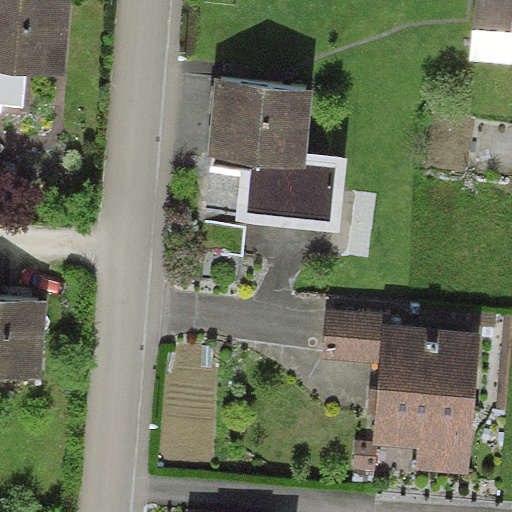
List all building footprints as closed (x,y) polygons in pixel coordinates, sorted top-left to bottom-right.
[(0,0),(0,66),(53,71),(58,0),(0,0)] [(511,0),(472,0),(471,22),(509,25),(508,34),(511,34),(511,0)] [(302,89),(217,80),(208,165),(245,168),(240,211),(243,212),(327,220),(333,163),(295,159),(302,89)] [(188,253),(238,258),(241,228),(191,223),(188,253)] [(0,371),(28,374),(33,301),(0,298),(0,371)] [(385,332),(386,321),(325,315),(321,355),(381,361),(375,435),(460,442),(469,340),(385,332)]
